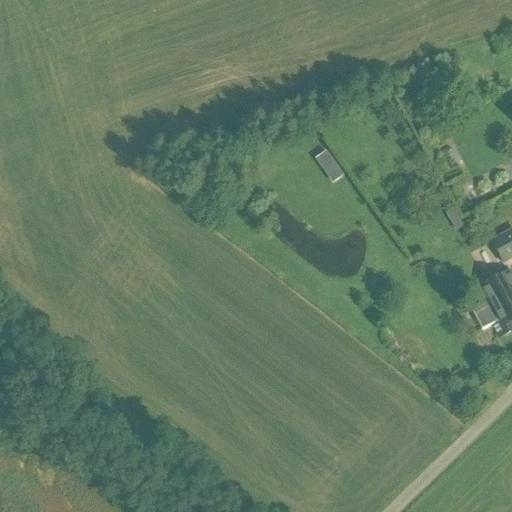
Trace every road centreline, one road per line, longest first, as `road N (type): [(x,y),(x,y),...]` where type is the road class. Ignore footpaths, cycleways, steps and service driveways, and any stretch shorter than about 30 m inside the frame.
road 1 (unclassified): [(191,511),(0,358)]
road 2 (unknown): [(396,511),(511,395)]
